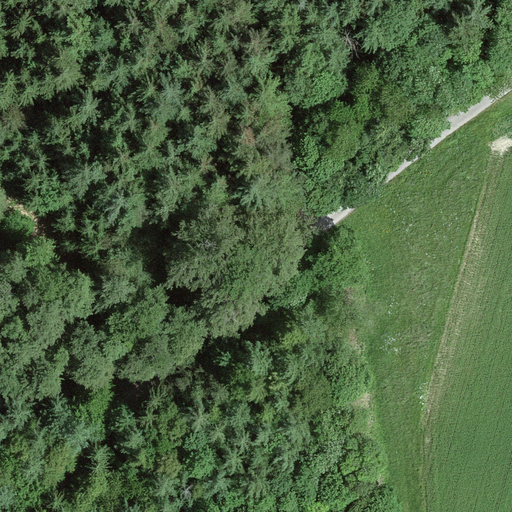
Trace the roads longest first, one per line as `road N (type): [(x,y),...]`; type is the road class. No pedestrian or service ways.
road 1 (track): [(56,511),(295,229),(511,81)]
road 2 (track): [(252,0),(295,229)]
